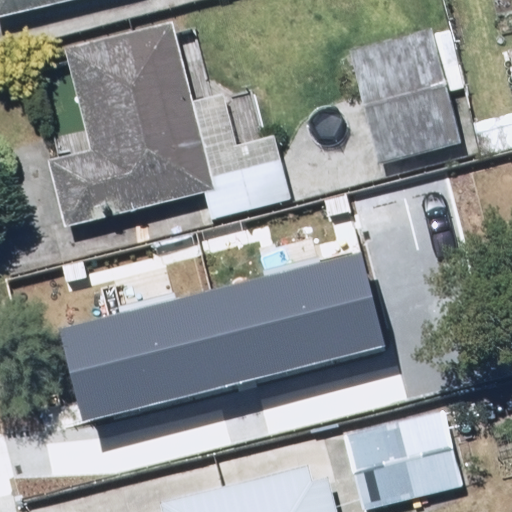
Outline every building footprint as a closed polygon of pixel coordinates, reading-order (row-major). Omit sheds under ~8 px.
[(0,0),(0,26),(113,0),(0,0)] [(187,114),(167,31),(58,58),(82,156),(35,168),(52,236),(198,200),(206,232),(289,211),(271,139),(239,148),(228,104),(187,114)] [(458,150),(429,39),(353,59),(382,170),(458,150)] [(511,146),(511,58),(508,59),(511,75),(511,113),(496,117),(489,87),(463,93),(476,155),(511,146)] [(88,428),(389,350),(362,247),(61,324),(88,428)] [(438,415),(334,442),(352,511),(378,511),(458,491),(438,415)] [(332,511),(323,474),(167,511),(332,511)]
